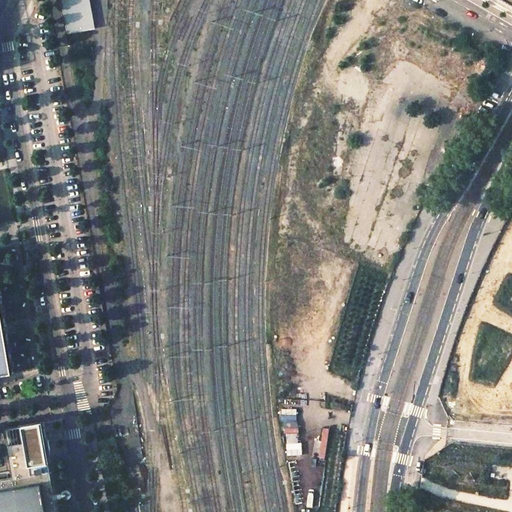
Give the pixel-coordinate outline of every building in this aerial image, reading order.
[(64,0),(70,33),(94,28),(88,0),(64,0)] [(511,253),(477,322),(481,321),(485,314),(493,314),(494,332),(511,341),(511,253)] [(0,375),(14,373),(0,287),(0,375)] [(50,454),(45,421),(9,428),(17,477),(35,473),(32,457),(50,454)] [(60,511),(53,470),(50,454),(32,457),(35,473),(17,477),(0,479),(0,511),(60,511)]
